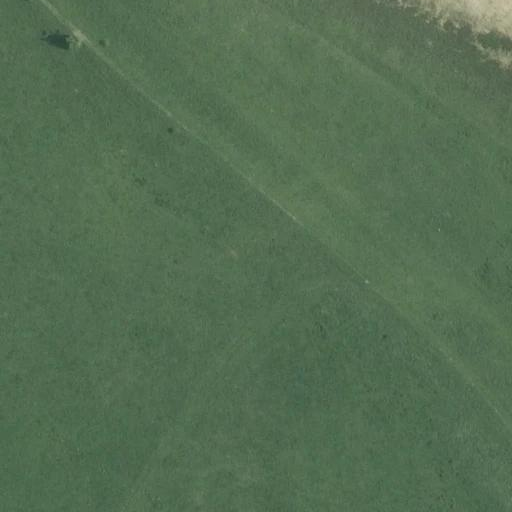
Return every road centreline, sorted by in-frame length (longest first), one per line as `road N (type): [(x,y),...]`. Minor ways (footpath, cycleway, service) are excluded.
road 1 (track): [(47,0),(475,389),(511,446)]
road 2 (track): [(301,226),(143,511)]
